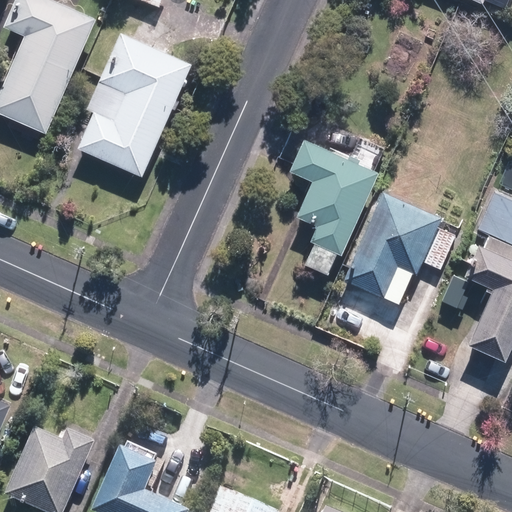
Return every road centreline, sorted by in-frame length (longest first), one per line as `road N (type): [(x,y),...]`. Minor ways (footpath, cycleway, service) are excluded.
road 1 (tertiary): [(511,483),(151,324)]
road 2 (residential): [(294,0),(151,324)]
road 3 (tertiary): [(151,324),(0,257)]
